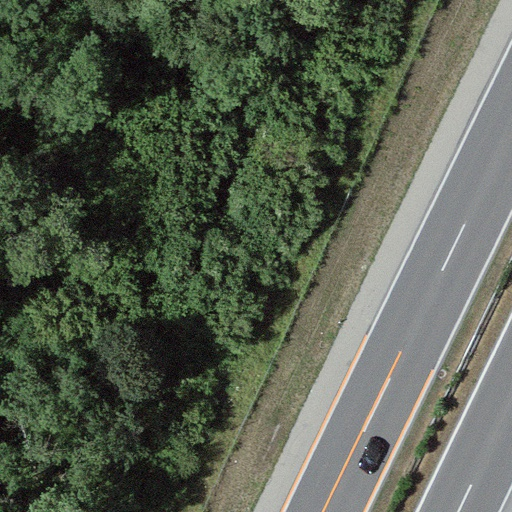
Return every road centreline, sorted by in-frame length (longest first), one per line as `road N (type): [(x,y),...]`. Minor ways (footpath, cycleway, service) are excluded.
road 1 (motorway): [(511,129),(326,511)]
road 2 (motorway): [(459,511),(511,403)]
